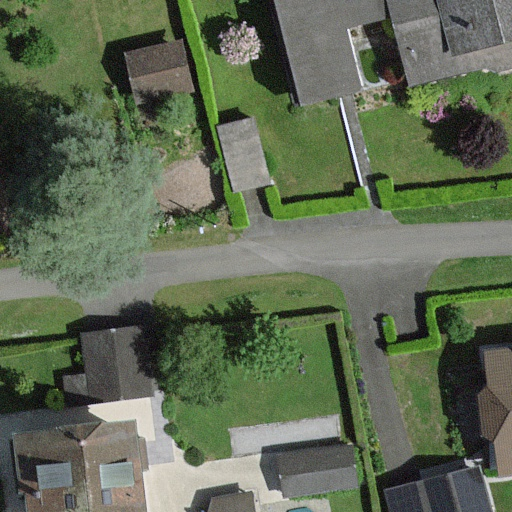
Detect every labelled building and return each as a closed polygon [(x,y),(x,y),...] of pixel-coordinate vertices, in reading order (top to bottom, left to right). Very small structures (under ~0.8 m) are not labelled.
[(511,0),(347,0),(336,3),(335,0),(269,0),(293,106),(349,93),(336,35),(379,25),(393,91),(511,64),(511,0)] [(136,86),(191,69),(179,27),(124,43),(136,86)] [(133,323),(80,329),(88,387),(140,381),(133,323)] [(511,353),(488,356),(497,448),(499,467),(511,465),(511,353)] [(143,511),(133,426),(21,439),(29,511),(143,511)] [(354,484),(349,447),(282,456),(287,493),(354,484)] [(490,511),(480,471),(392,492),(397,511),(490,511)]
